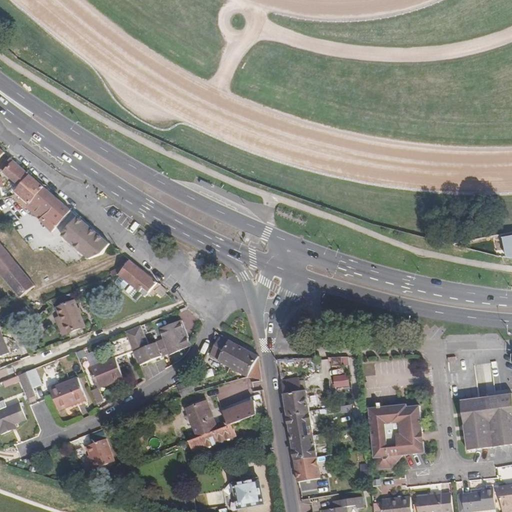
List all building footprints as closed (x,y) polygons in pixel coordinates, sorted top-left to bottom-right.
[(0,170),(19,187),(30,176),(10,159),(0,169),(0,170)] [(11,196),(25,208),(44,187),(30,176),(19,187),(11,196)] [(199,179),(198,182),(211,188),(213,185),(199,179)] [(71,211),(44,187),(25,208),(42,224),(48,230),(50,231),(55,225),(57,226),(71,211)] [(511,237),(503,240),(507,259),(511,259),(511,237)] [(0,271),(21,298),(23,300),(37,289),(0,242),(0,271)] [(120,277),(129,285),(141,294),(141,293),(147,297),(150,294),(152,295),(155,291),(162,297),(168,291),(129,261),(124,267),(122,266),(111,273),(113,277),(118,275),(120,277)] [(129,285),(120,277),(117,283),(117,286),(122,290),(126,289),(129,285)] [(56,308),(59,316),(62,323),(58,325),(62,335),(67,333),(84,326),(73,301),(56,308)] [(124,332),(126,334),(132,350),(137,365),(170,352),(171,354),(190,346),(179,320),(159,328),(164,338),(149,344),(140,325),(124,332)] [(0,357),(9,354),(0,332),(0,357)] [(132,350),(126,334),(107,341),(114,357),(132,350)] [(218,360),(247,377),(257,358),(258,356),(220,336),(210,354),(218,360)] [(88,354),(92,365),(101,362),(98,351),(88,354)] [(343,367),(343,357),(332,357),(333,367),(343,367)] [(110,381),(111,383),(123,378),(114,358),(89,368),(97,386),(110,381)] [(261,379),(257,358),(247,377),(261,379)] [(34,369),(27,372),(33,387),(40,384),(34,369)] [(36,395),(33,387),(27,372),(26,373),(17,376),(19,381),(27,399),(36,395)] [(335,387),(351,387),(350,374),(334,375),(335,387)] [(12,384),(19,381),(17,376),(9,379),(12,384)] [(59,412),(72,406),(70,404),(86,397),(78,377),(50,389),(59,412)] [(288,416),(310,412),(307,390),(299,391),(297,377),(282,380),(288,416)] [(93,391),(98,404),(105,401),(100,388),(93,391)] [(511,396),(488,399),(495,449),(511,446),(511,396)] [(70,404),(72,406),(87,400),(86,397),(70,404)] [(495,449),(488,399),(462,403),(463,411),(468,413),(464,420),(469,452),(495,449)] [(191,420),(197,438),(218,430),(207,400),(188,407),(187,407),(186,407),(189,415),(191,420)] [(225,413),(229,426),(231,425),(257,416),(255,401),(225,413)] [(8,427),(14,425),(26,420),(19,404),(0,410),(0,434),(0,435),(10,432),(8,427)] [(420,432),(425,431),(422,406),(404,407),(404,404),(397,405),(403,455),(427,452),(426,441),(421,441),(420,432)] [(403,455),(397,405),(371,408),(378,469),(395,467),(403,455)] [(314,434),(310,412),(288,416),(292,438),(314,434)] [(218,430),(197,438),(189,441),(193,453),(202,450),(203,453),(218,447),(217,444),(235,437),(231,425),(229,426),(218,430)] [(318,457),(314,434),(292,438),(296,460),(318,457)] [(85,445),(89,454),(91,460),(89,460),(92,468),(96,467),(98,475),(112,470),(110,462),(113,461),(105,439),(85,445)] [(321,478),(318,457),(296,460),(299,481),(321,478)] [(258,480),(233,485),(238,509),(263,504),(258,480)] [(511,511),(511,488),(501,489),(503,511),(511,511)] [(501,511),(498,491),(492,492),(492,495),(487,495),(465,498),(466,511),(501,511)] [(454,511),(452,498),(442,499),(442,496),(417,499),(418,511),(454,511)] [(413,511),(412,498),(383,501),(384,511),(413,511)] [(350,511),(359,511),(358,503),(338,505),(339,511),(350,511)]
